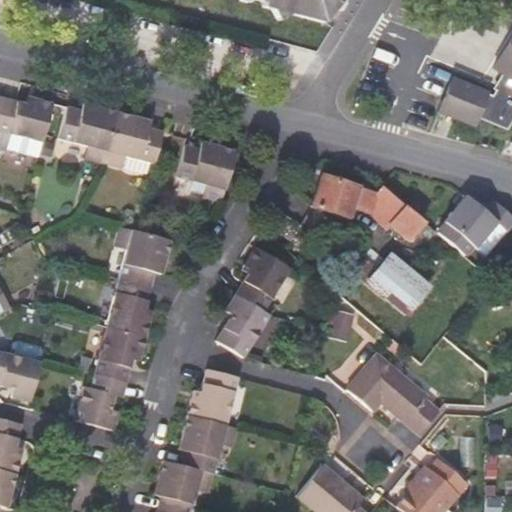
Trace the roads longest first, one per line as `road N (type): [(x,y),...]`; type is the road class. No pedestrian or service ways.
road 1 (residential): [(0,45),(300,120)]
road 2 (residential): [(178,335),(206,272),(300,120)]
road 3 (residential): [(377,454),(325,398),(220,365),(178,335)]
road 4 (residential): [(300,120),(511,181)]
road 5 (residential): [(376,0),(300,120)]
road 6 (residential): [(145,452),(178,335)]
